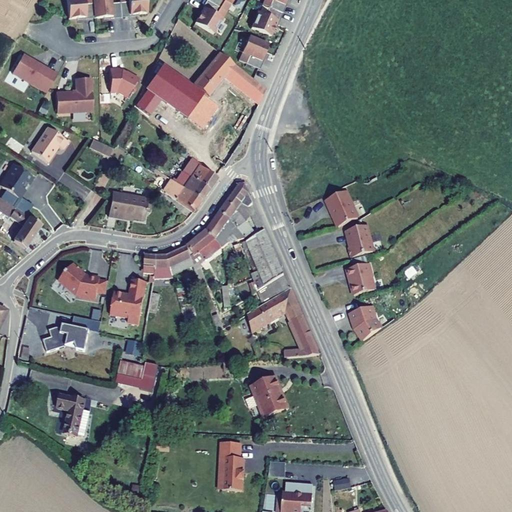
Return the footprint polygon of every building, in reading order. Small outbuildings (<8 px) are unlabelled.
[(92,0),(67,0),(69,15),(77,15),(86,14),(86,3),(93,2),(92,0)] [(104,15),(113,14),(121,14),(121,1),(112,1),(111,0),(94,0),(94,2),(95,15),(104,15)] [(146,0),(120,0),(124,0),(129,0),(130,13),(139,12),(147,12),(146,0)] [(130,13),(129,0),(124,0),(120,0),(121,1),(121,15),(139,14),(139,12),(130,13)] [(205,6),(216,13),(221,5),(211,0),(206,0),(199,13),(200,13),(205,6)] [(286,0),(285,3),(279,0),(272,0),(270,5),(283,11),(288,0),(286,0)] [(86,3),(86,14),(77,15),(78,16),(95,15),(94,2),(93,2),(86,3)] [(278,18),(275,26),(276,27),(283,11),(270,5),(266,13),(278,18)] [(200,13),(196,21),(213,32),(223,17),(216,13),(205,6),(200,13)] [(259,10),(252,26),(271,34),(275,26),(278,18),(266,13),(259,10)] [(250,34),(243,50),(245,51),(262,59),(266,51),(269,43),(250,34)] [(220,103),(209,95),(225,76),(258,103),(265,89),(220,51),(194,84),(207,93),(203,99),(189,117),(203,127),(220,103)] [(245,51),(241,59),(260,68),(267,52),(266,51),(262,59),(245,51)] [(54,90),(64,71),(28,52),(18,72),(54,90)] [(123,68),(113,67),(112,89),(119,90),(129,96),(135,87),(136,88),(142,79),(130,70),(129,71),(126,69),(123,69),(123,68)] [(143,95),(183,125),(189,117),(203,99),(163,69),(143,95)] [(94,111),(93,78),(78,78),(78,91),(57,91),(58,111),(94,111)] [(153,107),(140,96),(135,106),(147,116),(153,107)] [(48,127),(31,152),(47,163),(59,147),(63,150),(69,141),(48,127)] [(112,154),(94,143),(90,149),(109,160),(112,154)] [(191,170),(186,176),(205,188),(211,179),(213,177),(194,166),(195,164),(180,155),(177,161),(191,170)] [(34,178),(16,165),(1,187),(19,199),(34,178)] [(205,188),(186,176),(178,188),(197,200),(205,188)] [(166,189),(170,183),(165,179),(161,185),(166,189)] [(230,221),(245,239),(252,233),(237,211),(242,204),(248,211),(257,230),(263,228),(243,186),(237,187),(219,211),(229,219),(230,221)] [(329,206),(339,222),(357,211),(341,186),(322,198),(327,207),(329,206)] [(178,188),(171,200),(190,211),(197,200),(178,188)] [(97,217),(106,219),(107,216),(133,224),(139,203),(104,193),(97,217)] [(14,211),(0,202),(0,214),(8,218),(10,219),(14,211)] [(41,226),(14,211),(10,219),(25,227),(16,243),(28,249),(41,226)] [(209,224),(205,229),(216,236),(222,245),(226,241),(220,231),(230,221),(229,219),(219,211),(209,224)] [(366,220),(347,226),(352,242),(350,242),(354,253),(375,246),(366,220)] [(195,269),(197,276),(200,274),(199,271),(202,270),(197,253),(211,240),(218,249),(222,245),(216,236),(205,229),(186,246),(193,264),(195,269)] [(268,239),(264,230),(245,242),(246,247),(262,280),(256,284),(258,292),(259,292),(285,274),(268,239)] [(175,253),(170,255),(169,269),(169,272),(193,264),(186,246),(175,253)] [(353,254),(356,262),(369,258),(367,250),(353,254)] [(158,258),(147,257),(146,268),(157,269),(155,280),(171,281),(169,272),(169,269),(170,255),(167,257),(164,257),(161,258),(158,258)] [(375,271),(371,257),(369,258),(348,265),(357,290),(377,284),(374,272),(375,271)] [(157,269),(146,268),(145,275),(156,277),(157,269)] [(285,274),(259,292),(268,305),(293,290),(285,274)] [(139,326),(147,284),(133,281),(130,297),(114,294),(110,315),(128,319),(128,324),(139,326)] [(250,316),(252,335),(288,313),(302,351),(282,354),(282,361),(319,358),(316,350),(293,290),(268,305),(257,311),(250,316)] [(161,296),(152,294),(149,313),(157,314),(161,296)] [(360,324),(368,335),(386,323),(379,313),(377,308),(379,307),(376,300),(353,309),(356,318),(357,318),(360,324)] [(73,318),(70,328),(60,326),(59,330),(54,329),(49,331),(52,338),(49,339),(41,342),(45,354),(72,345),(74,351),(82,353),(87,332),(99,335),(101,325),(73,318)] [(125,356),(141,358),(143,344),(127,342),(125,356)] [(139,364),(121,360),(117,380),(141,385),(146,365),(139,364)] [(229,366),(191,367),(192,380),(224,379),(223,372),(229,372),(229,366)] [(264,419),(285,412),(274,380),(252,388),(264,419)] [(77,437),(79,427),(85,402),(61,397),(58,410),(69,412),(65,434),(77,437)] [(79,427),(77,437),(84,438),(86,429),(79,427)] [(242,448),(221,446),(220,461),(223,461),(220,494),(240,496),(242,485),(243,485),(244,476),(243,476),(244,463),(241,463),(242,448)] [(349,489),(348,480),(333,483),(334,491),(349,489)] [(311,508),(313,486),(302,485),(301,490),(296,490),(297,485),(286,484),(285,494),(282,494),(280,511),(300,511),(300,507),(311,508)]
